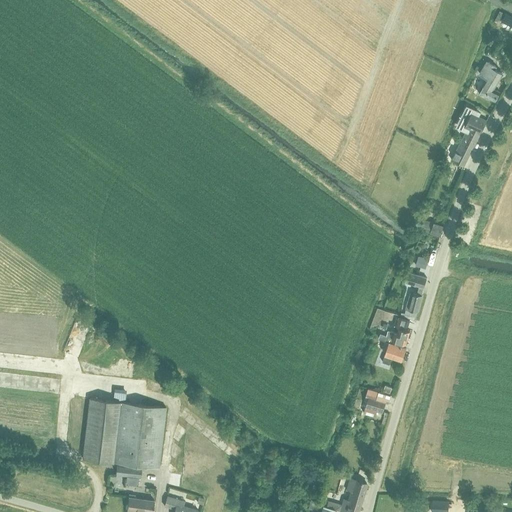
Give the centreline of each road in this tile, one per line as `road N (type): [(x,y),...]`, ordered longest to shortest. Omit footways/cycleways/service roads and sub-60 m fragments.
road 1 (residential): [(369,511),(458,201),(511,93)]
road 2 (unknown): [(92,511),(96,490),(62,428),(71,368)]
